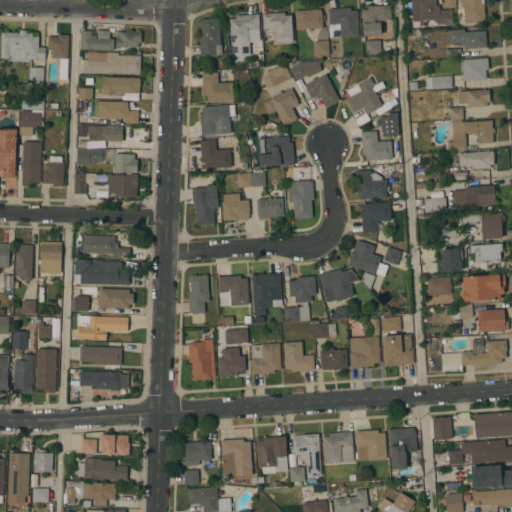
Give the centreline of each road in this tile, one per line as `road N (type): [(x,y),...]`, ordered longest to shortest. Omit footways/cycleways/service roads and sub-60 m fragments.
road 1 (residential): [(511,389),(0,420)]
road 2 (tertiary): [(157,511),(172,0)]
road 3 (residential): [(330,145),(337,217),(326,240),(167,253)]
road 4 (tertiary): [(172,0),(153,8),(0,5)]
road 5 (residential): [(169,218),(0,213)]
